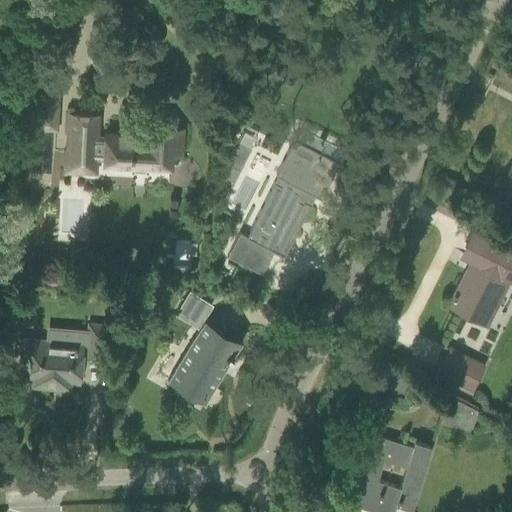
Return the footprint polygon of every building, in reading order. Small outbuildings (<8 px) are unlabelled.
[(60,59),(47,59),(41,59),(38,128),(56,129),(60,59)] [(69,151),(66,151),(65,172),(79,173),(79,160),(96,160),(96,157),(106,157),(106,161),(133,162),(133,167),(149,167),(149,163),(170,164),(171,151),(181,152),(182,128),(150,127),(149,130),(132,130),(132,134),(107,133),(107,137),(97,137),(98,114),(93,114),(93,112),(88,109),(82,109),(76,111),(76,113),(68,113),(67,132),(70,132),(69,151)] [(241,231),(231,250),(245,257),(254,240),(275,250),(281,253),(282,251),(281,251),(289,235),(295,238),(312,204),(308,202),(313,193),(317,195),(323,198),(341,162),(341,161),(340,160),(339,160),(297,139),(296,138),(278,174),(279,175),(285,178),(282,185),(276,182),(249,236),(241,231)] [(239,142),(228,162),(239,168),(250,148),(239,142)] [(60,181),(58,241),(89,241),(91,182),(60,181)] [(511,251),(496,243),(474,232),(463,253),(473,257),(452,298),(453,298),(450,304),(487,323),(510,277),(511,277),(511,251)] [(181,306),(180,307),(181,307),(200,320),(200,319),(201,319),(208,306),(188,294),(187,295),(189,296),(183,307),(181,306)] [(206,319),(168,380),(169,380),(170,380),(205,401),(204,402),(205,403),(243,342),(233,336),(207,319),(206,319)] [(86,356),(86,358),(103,360),(105,324),(88,323),(88,331),(86,356)] [(21,352),(19,374),(36,376),(35,385),(54,386),(55,377),(64,377),(64,379),(79,381),(81,356),(86,356),(88,331),(59,328),(58,341),(32,339),(31,352),(21,352)] [(485,367),(472,360),(450,349),(438,371),(473,390),(485,367)] [(394,368),(384,387),(403,397),(413,377),(394,368)] [(440,416),(469,430),(479,411),(449,396),(440,416)] [(379,498),(411,507),(430,444),(415,439),(413,446),(391,440),(371,434),(353,496),(377,504),(379,498)]
